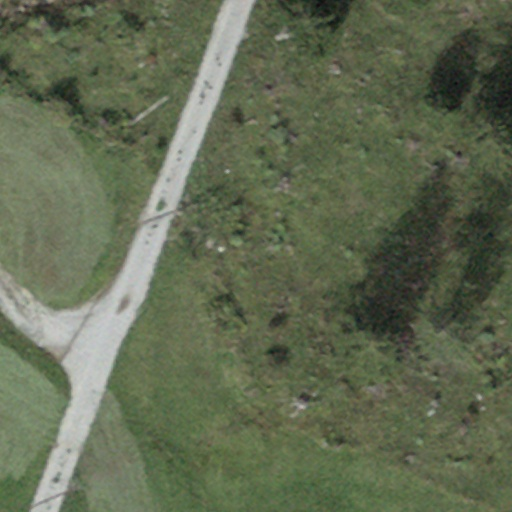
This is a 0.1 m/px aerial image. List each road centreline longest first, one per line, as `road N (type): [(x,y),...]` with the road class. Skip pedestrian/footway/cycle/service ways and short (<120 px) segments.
road 1 (track): [(248,0),(110,344),(48,343),(0,279)]
road 2 (track): [(110,344),(50,511)]
